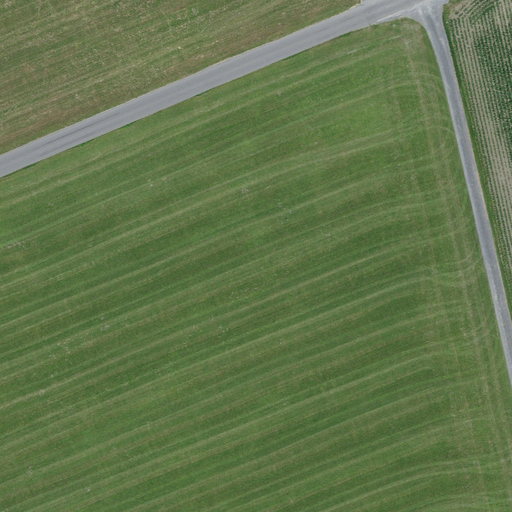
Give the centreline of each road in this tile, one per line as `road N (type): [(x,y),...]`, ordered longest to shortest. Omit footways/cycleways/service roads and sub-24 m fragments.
road 1 (unclassified): [(437,0),(0,177)]
road 2 (track): [(511,414),(417,0)]
